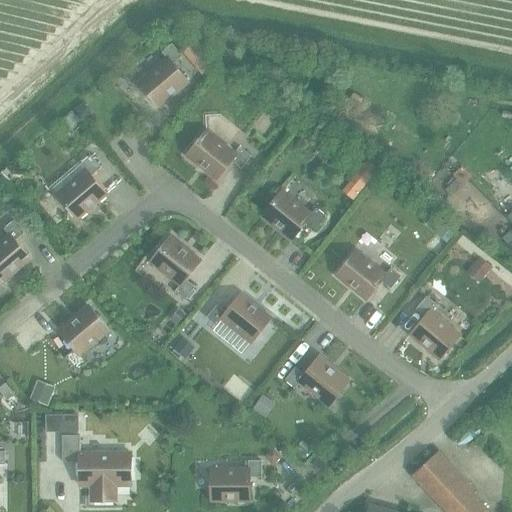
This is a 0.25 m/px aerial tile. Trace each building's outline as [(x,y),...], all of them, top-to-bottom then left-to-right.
[(198,41),(183,54),(203,76),(217,63),(198,41)] [(160,107),(189,82),(174,64),(183,56),(173,43),(163,52),(168,58),(139,83),(160,107)] [(83,105),(75,112),(82,121),(91,114),(83,105)] [(73,114),(64,121),(72,130),(81,122),(73,114)] [(207,132),(187,156),(217,180),(232,162),(242,169),(252,157),(241,149),(236,156),(207,132)] [(101,168),(91,155),(81,164),(86,170),(57,195),(78,219),(107,194),(92,176),(101,168)] [(358,174),(350,183),(361,191),(368,182),(358,174)] [(281,192),(262,216),(292,241),(307,222),(316,230),(326,217),(316,209),(311,216),(281,192)] [(511,230),(503,239),(511,248),(511,212),(508,216),(511,221),(511,230)] [(0,281),(2,283),(31,258),(16,240),(25,233),(15,220),(4,229),(10,235),(0,243),(0,281)] [(445,226),(438,235),(447,243),(454,234),(445,226)] [(170,238),(150,262),(180,286),(174,293),(185,301),(195,288),(186,280),(200,262),(170,238)] [(434,238),(426,247),(436,255),(444,246),(434,238)] [(356,252),(336,276),(366,301),(382,282),(391,290),(401,277),(391,269),(385,276),(356,252)] [(480,258),(468,272),(481,282),(492,268),(480,258)] [(217,305),(207,318),(217,326),(222,320),(252,343),(271,319),(241,295),(226,313),(217,305)] [(425,317),(410,335),(440,360),(459,336),(430,312),(435,305),(425,297),(415,309),(425,317)] [(89,307),(60,332),(75,350),(66,357),(76,370),(86,361),(81,355),(110,331),(89,307)] [(178,309),(169,320),(176,326),(185,315),(178,309)] [(183,339),(174,350),(185,360),(191,353),(190,345),(183,339)] [(301,382),(330,405),(350,381),(320,356),(305,375),(295,367),(285,380),(295,388),(301,382)] [(6,383),(0,387),(0,390),(8,400),(15,394),(6,383)] [(36,385),(30,399),(39,403),(47,407),(53,393),(45,389),(36,385)] [(77,416),(61,416),(61,433),(77,433),(77,416)] [(81,435),(63,435),(63,462),(80,462),(80,485),(92,485),(92,501),(116,501),(116,485),(132,485),(132,453),(81,453),(81,435)] [(275,448),(266,456),(273,464),(282,457),(275,448)] [(490,511),(473,493),(476,490),(439,451),(412,476),(446,511),(490,511)] [(250,477),(262,477),(262,460),(249,460),(249,469),(211,469),(212,501),(250,500),(250,477)]
